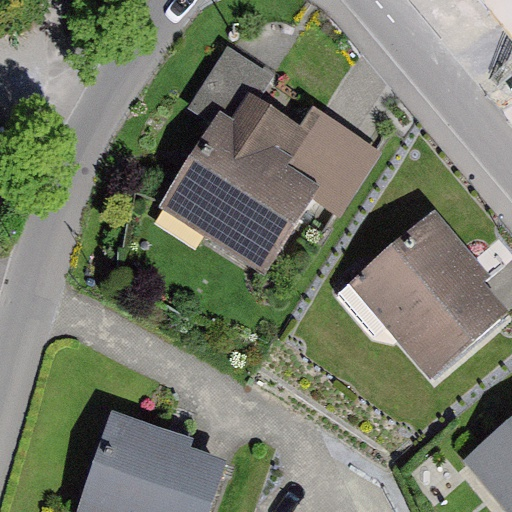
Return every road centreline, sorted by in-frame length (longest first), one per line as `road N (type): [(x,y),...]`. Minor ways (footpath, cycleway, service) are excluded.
road 1 (unclassified): [(0,424),(74,173),(173,0)]
road 2 (residential): [(511,160),(375,0)]
